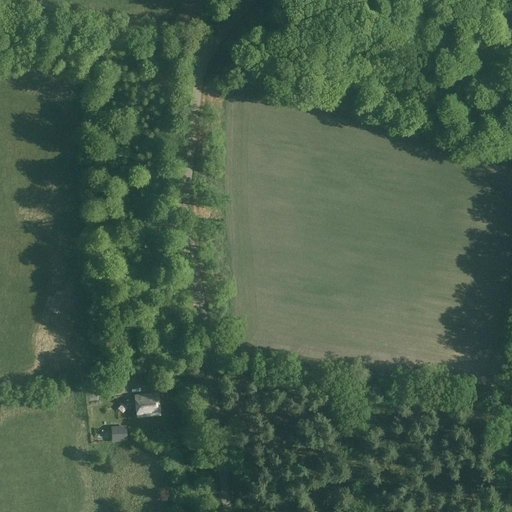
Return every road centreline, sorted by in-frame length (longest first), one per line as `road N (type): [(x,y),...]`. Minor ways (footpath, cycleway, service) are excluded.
road 1 (unclassified): [(226,511),(186,203),(201,67),(252,0)]
road 2 (track): [(207,51),(431,123),(511,110)]
road 3 (track): [(207,51),(28,0)]
